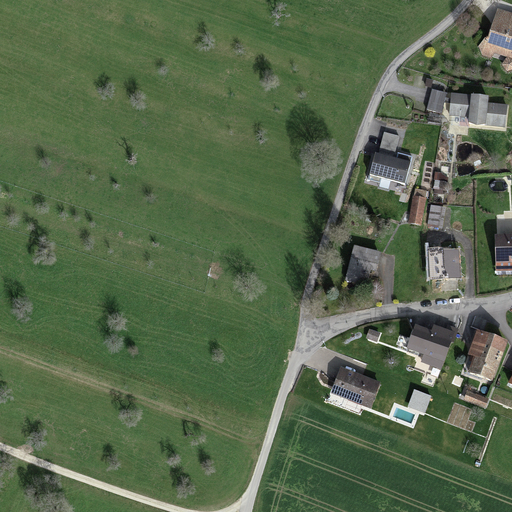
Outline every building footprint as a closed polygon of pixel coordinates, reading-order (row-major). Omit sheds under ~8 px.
[(511,13),(499,10),(486,52),(511,59),(511,13)] [(449,94),(434,90),(428,112),(444,115),(449,94)] [(493,97),(452,92),(450,116),(473,118),(472,123),(508,127),(510,105),(492,104),(493,97)] [(400,137),(385,134),(380,153),(376,152),(370,176),(410,186),(416,163),(395,157),(400,137)] [(427,198),(414,196),(408,224),(422,227),(427,198)] [(511,236),(498,236),(497,272),(511,272),(511,236)] [(383,252),(356,245),(346,280),(369,286),(373,269),(378,270),(383,252)] [(462,250),(430,251),(431,293),(444,292),(444,280),(463,279),(462,250)] [(434,333),(420,327),(411,350),(425,356),(423,361),(444,369),(458,334),(437,325),(434,333)] [(511,342),(480,331),(471,356),(477,358),(472,371),(497,381),(511,342)] [(382,382),(342,368),(333,392),(373,407),(382,382)]
